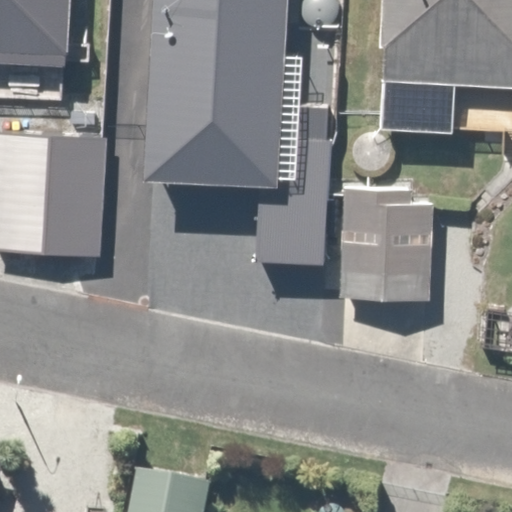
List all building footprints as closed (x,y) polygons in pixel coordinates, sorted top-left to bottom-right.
[(88,0),(0,0),(0,96),(63,98),(64,63),(87,63),(88,0)] [(149,0),(142,185),(251,190),(248,265),(316,268),(321,141),(283,139),(288,0),(149,0)] [(511,0),(395,0),(395,126),(511,126),(511,0)] [(111,132),(2,128),(0,191),(0,252),(106,256),(111,132)] [(439,189),(339,191),(341,298),(441,296),(439,189)]
